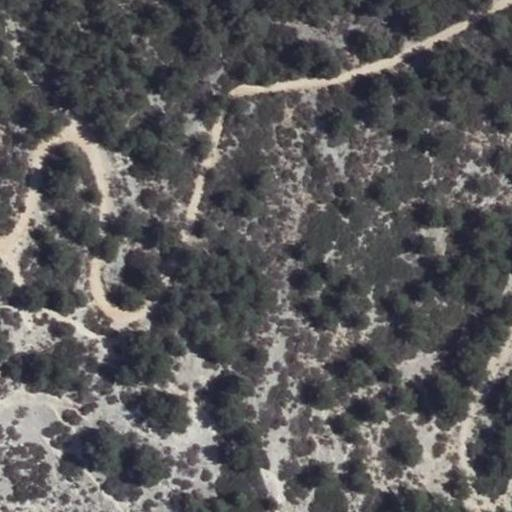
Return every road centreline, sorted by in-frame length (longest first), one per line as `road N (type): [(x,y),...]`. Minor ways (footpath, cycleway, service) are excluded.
road 1 (track): [(508,0),(377,66),(247,89),(224,104),(189,223),(141,310),(118,310),(98,290),(103,212),(96,164),(83,141),(65,136),(42,145),(28,210),(5,246)]
road 2 (track): [(468,511),(466,421),(511,339)]
